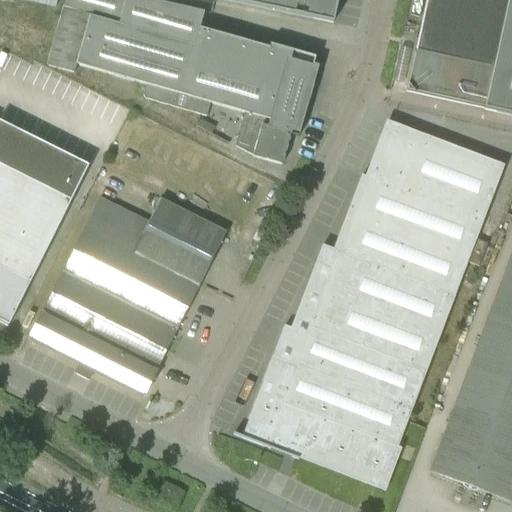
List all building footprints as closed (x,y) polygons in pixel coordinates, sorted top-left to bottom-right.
[(18,0),(54,8),(55,0),(18,0)] [(145,85),(142,98),(205,118),(210,105),(243,114),(235,146),(253,155),(252,158),(280,166),(289,135),(297,137),(317,68),(311,67),(313,59),(268,46),(267,50),(199,31),(203,14),(140,0),(65,0),(47,67),(74,74),(76,65),(145,85)] [(208,0),(329,26),(334,0),(208,0)] [(482,109),(482,110),(511,116),(511,0),(506,0),(483,108),(483,109),(482,109)] [(0,323),(7,327),(88,166),(0,122),(0,323)] [(360,177),(332,251),(454,296),(466,263),(475,241),(503,167),(390,124),(368,180),(360,177)] [(113,173),(240,237),(263,191),(136,127),(113,173)] [(155,375),(154,374),(225,233),(161,200),(149,223),(99,199),(40,316),(39,316),(28,337),(144,396),(155,375)] [(475,241),(466,263),(478,267),(486,245),(475,241)] [(454,296),(332,251),(321,247),(290,330),(283,327),(241,438),(269,448),(271,444),(381,486),(454,296)] [(511,249),(480,336),(429,473),(509,504),(511,495),(511,249)] [(161,501),(171,506),(176,496),(166,491),(161,501)]
